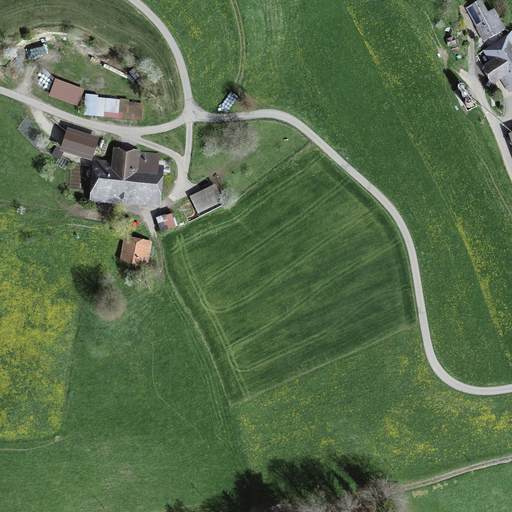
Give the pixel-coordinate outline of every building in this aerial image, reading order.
[(504,25),(494,8),(487,13),(478,0),(477,0),(467,6),(485,36),(504,25)] [(488,73),(498,88),(510,80),(511,83),(511,30),(480,51),(493,70),(488,73)] [(77,89),(56,81),(50,96),(72,103),(77,89)] [(84,101),(83,116),(140,120),(141,106),(84,101)] [(99,141),(68,131),(60,157),(91,167),(99,141)] [(114,168),(98,166),(95,195),(156,201),(158,172),(156,172),(157,161),(158,155),(116,150),(114,168)] [(157,161),(156,172),(158,172),(167,173),(168,162),(157,161)] [(212,183),(204,187),(206,191),(192,198),(198,211),(220,201),(214,188),(212,183)] [(142,240),(116,237),(113,260),(139,264),(142,240)]
